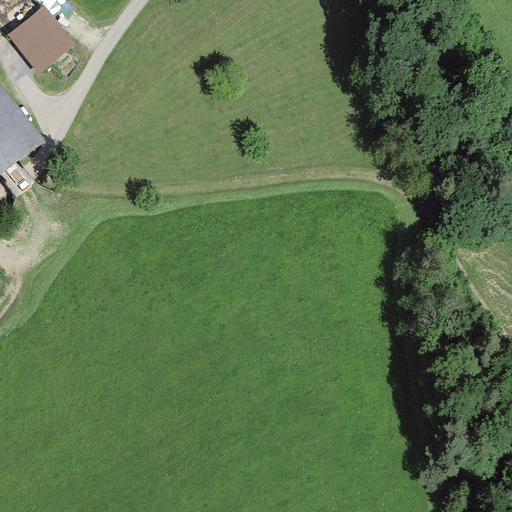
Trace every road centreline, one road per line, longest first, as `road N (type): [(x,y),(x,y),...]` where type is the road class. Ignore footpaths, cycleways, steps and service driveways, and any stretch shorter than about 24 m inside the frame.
road 1 (track): [(511,349),(410,187),(295,172),(116,191),(66,186),(50,164),(56,128)]
road 2 (unclassified): [(56,128),(142,0)]
